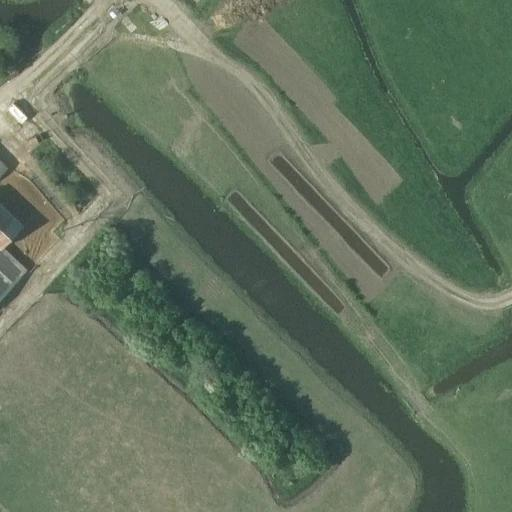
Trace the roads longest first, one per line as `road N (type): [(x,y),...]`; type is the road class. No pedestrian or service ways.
road 1 (track): [(98,12),(109,24),(106,35),(173,42),(257,83),(289,137),(403,264),(480,304),(511,300)]
road 2 (track): [(0,330),(115,198),(34,104),(106,35)]
